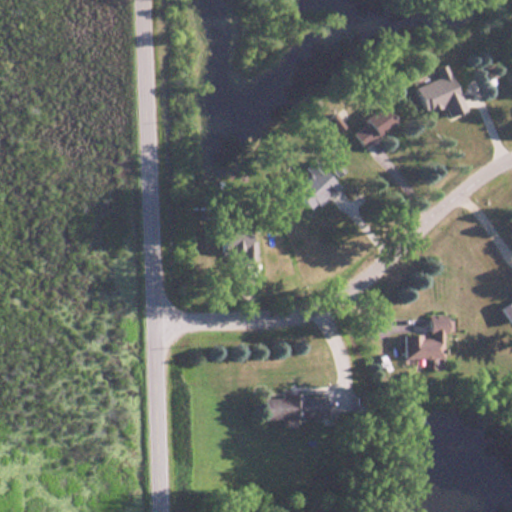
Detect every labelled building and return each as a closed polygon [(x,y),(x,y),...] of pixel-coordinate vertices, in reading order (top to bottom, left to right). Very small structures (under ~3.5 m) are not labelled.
[(407,88),(418,114),(438,105),(442,116),(460,109),(440,63),(428,69),(431,77),(407,88)] [(356,127),(346,132),(352,144),(386,128),(375,107),(352,118),(356,127)] [(329,193),(314,159),(297,166),(303,179),(288,186),(298,207),(329,193)] [(248,241),(236,242),(235,225),(210,226),(210,252),(230,252),(230,261),(248,261),(248,241)] [(498,326),(511,318),(511,294),(488,306),(498,326)] [(394,359),(435,358),(434,347),(445,347),(444,323),(419,323),(419,335),(393,336),(394,359)] [(253,396),(253,420),(314,419),(314,395),(253,396)]
